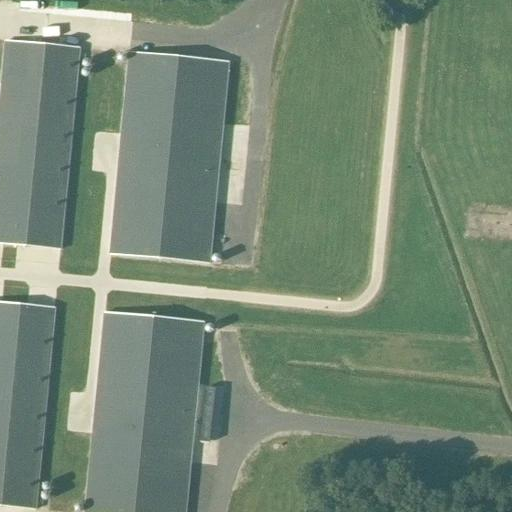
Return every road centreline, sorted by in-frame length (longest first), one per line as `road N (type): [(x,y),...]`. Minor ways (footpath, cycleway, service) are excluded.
road 1 (track): [(394,0),(401,18),(375,280),(361,301),(349,307),(0,274)]
road 2 (track): [(0,24),(257,56),(264,71),(243,254)]
road 3 (track): [(212,511),(237,447),(288,420),(511,446)]
road 4 (track): [(115,144),(87,421)]
